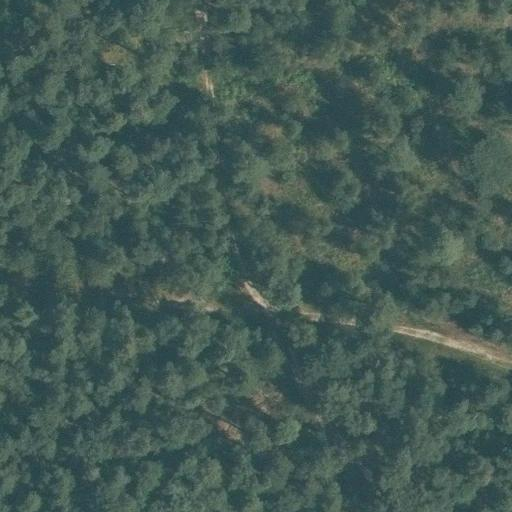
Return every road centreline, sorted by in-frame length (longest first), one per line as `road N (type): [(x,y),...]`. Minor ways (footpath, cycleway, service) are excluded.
road 1 (track): [(243,304),(200,0)]
road 2 (track): [(511,361),(467,341),(296,321),(243,304)]
road 3 (track): [(243,304),(25,279),(0,269)]
